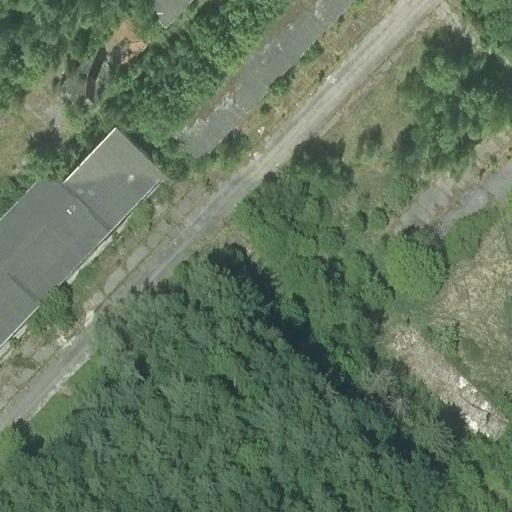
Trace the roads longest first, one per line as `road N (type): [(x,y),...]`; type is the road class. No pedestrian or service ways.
road 1 (track): [(416,0),(0,438)]
road 2 (track): [(206,218),(511,508)]
